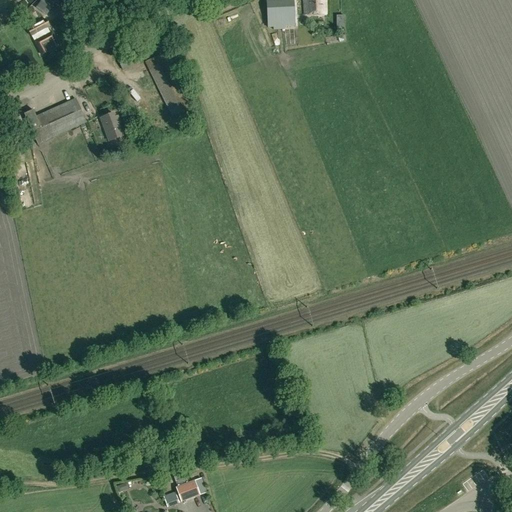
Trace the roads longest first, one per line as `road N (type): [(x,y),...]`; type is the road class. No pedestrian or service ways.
road 1 (track): [(359,470),(308,452),(95,483),(0,481)]
road 2 (unclassified): [(323,511),(417,403),(511,342)]
road 3 (unclassified): [(0,101),(217,0)]
road 4 (primary): [(511,375),(360,511)]
road 5 (primary): [(378,511),(511,393)]
